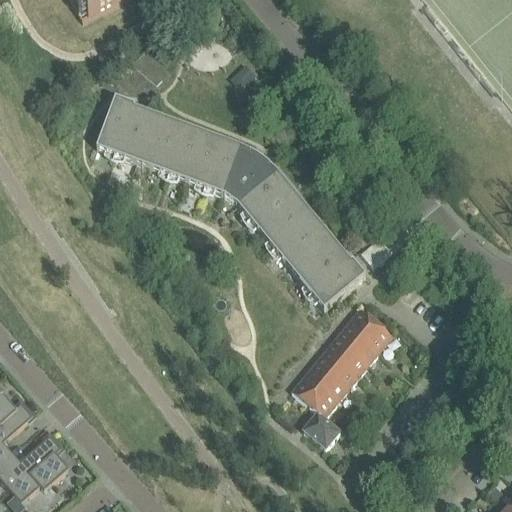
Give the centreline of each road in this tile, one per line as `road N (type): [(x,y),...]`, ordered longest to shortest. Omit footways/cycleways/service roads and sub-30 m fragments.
road 1 (primary): [(278,511),(130,324),(0,135)]
road 2 (residential): [(511,277),(469,252),(255,0)]
road 3 (primary): [(0,219),(227,511)]
road 4 (residential): [(124,481),(1,345)]
